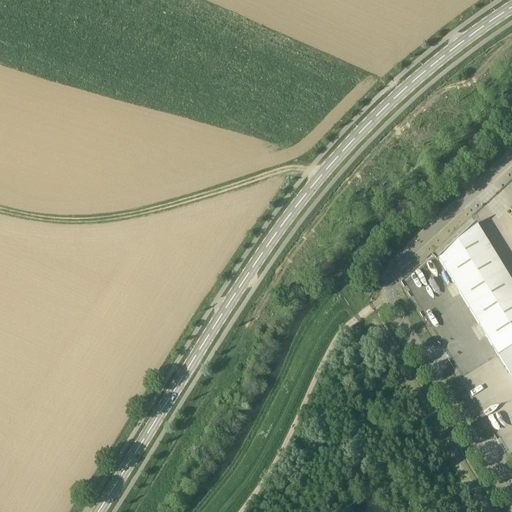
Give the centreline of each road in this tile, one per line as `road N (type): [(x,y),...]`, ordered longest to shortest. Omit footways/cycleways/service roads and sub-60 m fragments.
road 1 (secondary): [(97,511),(251,268),(323,172),(400,91),(511,7)]
road 2 (track): [(0,210),(103,219),(283,169),(323,172)]
road 3 (track): [(221,511),(266,448),(330,316),(345,309),(354,319)]
road 4 (unclassified): [(389,294),(511,503)]
road 5 (unclassified): [(389,294),(403,254),(511,156)]
